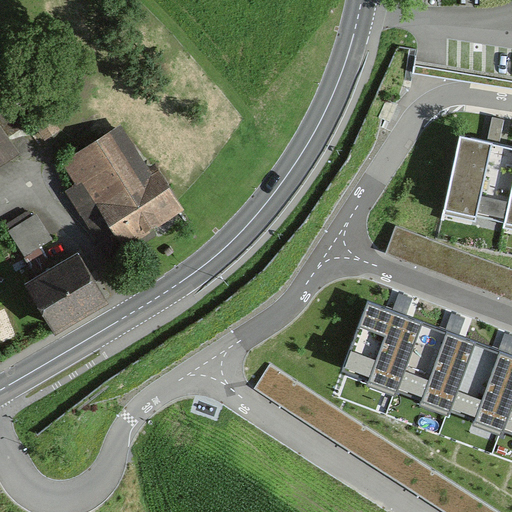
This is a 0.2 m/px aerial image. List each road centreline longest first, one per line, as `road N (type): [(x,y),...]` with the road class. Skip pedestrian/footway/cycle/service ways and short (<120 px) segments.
road 1 (primary): [(359,10),(312,135),(236,237),(165,292),(0,390)]
road 2 (residential): [(201,368),(130,417),(99,479),(68,497),(27,485),(0,441)]
road 3 (residential): [(511,101),(461,93),(425,107),(335,250)]
road 4 (residential): [(201,368),(416,511)]
road 5 (residential): [(335,250),(511,316)]
road 6 (residential): [(335,250),(287,307),(201,368)]
road 7 (residential): [(511,14),(472,21),(359,10)]
